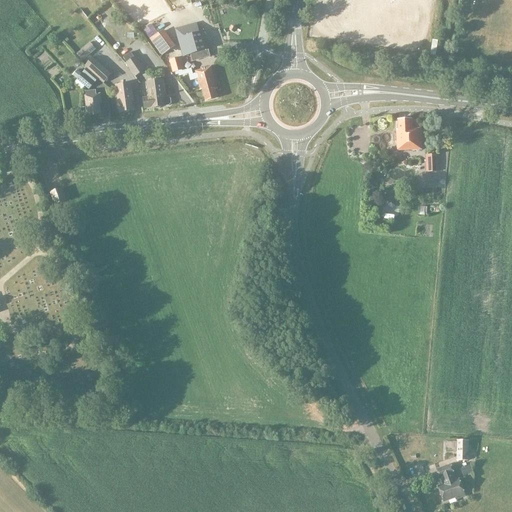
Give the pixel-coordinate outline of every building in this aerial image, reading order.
[(196,23),(174,29),(182,57),(208,50),(203,31),(199,33),(196,23)] [(174,46),(163,30),(149,40),(161,56),(174,46)] [(80,57),(94,48),(90,42),(76,51),(80,57)] [(144,71),(134,56),(124,64),(134,78),(144,71)] [(84,67),(86,69),(97,79),(103,85),(111,75),(92,58),(84,67)] [(179,58),(169,61),(172,72),(174,72),(174,75),(177,74),(178,76),(188,73),(190,81),(196,79),(199,90),(201,90),(204,102),(216,98),(214,90),(216,89),(212,78),(209,67),(194,72),(194,73),(191,74),(190,69),(181,71),(180,70),(182,69),(179,58)] [(97,79),(86,69),(76,80),(88,91),(94,84),(94,83),(97,79)] [(164,107),(164,106),(169,106),(171,103),(170,99),(167,97),(162,98),(162,95),(164,95),(161,80),(146,82),(149,98),(143,99),(144,109),(150,108),(150,109),(164,107)] [(130,84),(115,86),(118,113),(132,112),(130,100),(132,99),(130,84)] [(85,97),(87,117),(100,115),(99,103),(101,103),(100,95),(95,96),(95,91),(85,92),(85,97)] [(398,135),(396,135),(396,151),(421,150),(420,129),(411,129),(411,120),(397,120),(398,135)] [(362,127),(353,127),(354,148),(363,148),(362,127)] [(424,155),(425,173),(438,173),(437,155),(424,155)] [(55,205),(66,200),(61,189),(51,193),(55,205)] [(467,441),(456,441),(456,461),(467,461),(467,441)] [(433,466),(446,463),(445,458),(431,461),(433,466)] [(437,487),(443,502),(455,498),(456,499),(464,496),(458,480),(455,481),(452,474),(453,474),(450,465),(436,470),(439,479),(440,478),(443,485),(437,487)] [(470,465),(460,468),(462,476),(472,472),(470,465)]
